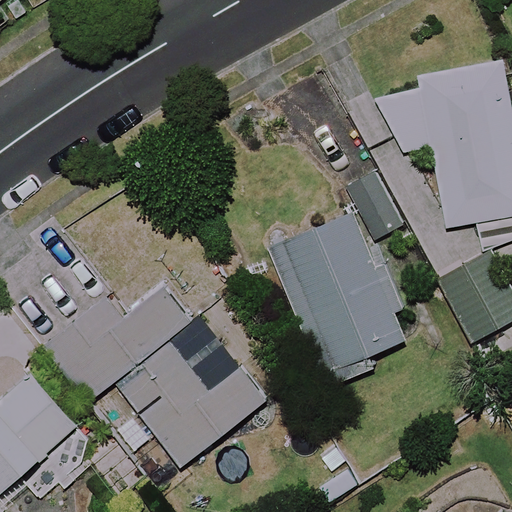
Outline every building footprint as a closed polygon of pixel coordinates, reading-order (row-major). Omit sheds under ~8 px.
[(481,246),(511,240),(511,121),(500,59),(384,82),(398,154),(432,148),(448,226),(476,220),(481,246)] [(403,223),(374,171),(346,187),(375,239),(403,223)] [(392,264),(379,270),(353,209),(268,246),(328,387),(375,367),(369,354),(408,337),(399,316),(412,310),(392,264)] [(511,317),(511,293),(487,249),(434,279),(470,341),(511,317)] [(171,336),(194,318),(147,261),(107,292),(45,343),(91,400),(109,385),(178,469),(265,399),(244,374),(219,394),(171,336)] [(0,404),(0,511),(7,505),(0,497),(0,494),(76,423),(32,375),(0,404)]
